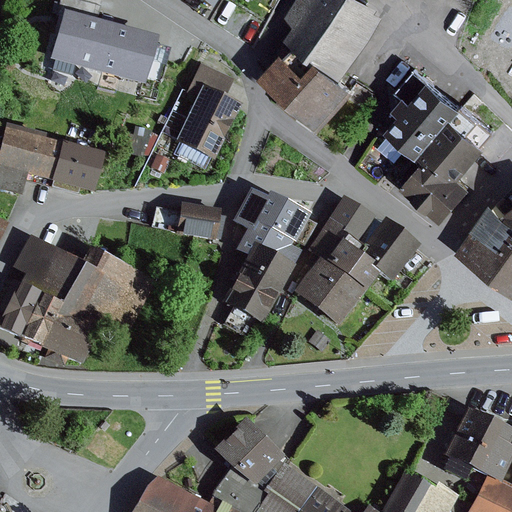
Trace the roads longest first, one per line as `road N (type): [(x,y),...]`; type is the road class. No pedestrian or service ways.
road 1 (tertiary): [(184,395),(511,370)]
road 2 (residential): [(0,264),(39,216),(237,189)]
road 3 (residential): [(237,189),(229,259),(184,395)]
road 4 (tertiary): [(0,377),(57,393),(184,395)]
road 5 (residential): [(160,0),(237,51),(259,109)]
road 6 (residential): [(184,395),(102,511)]
road 7 (residential): [(259,109),(363,188)]
road 8 (residential): [(0,425),(8,439),(65,473),(91,511)]
road 9 (residential): [(237,189),(363,188)]
